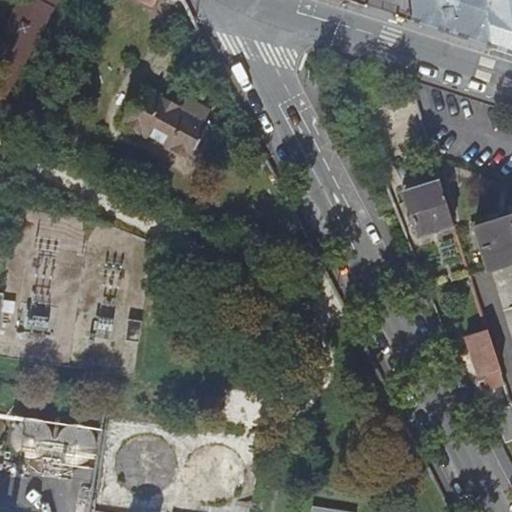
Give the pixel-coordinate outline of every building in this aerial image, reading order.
[(0,113),(60,0),(20,0),(0,39),(0,113)] [(127,0),(151,12),(157,0),(127,0)] [(412,0),(416,23),(443,32),(493,49),(486,0),(412,0)] [(511,0),(486,0),(493,49),(511,54),(511,0)] [(182,110),(140,88),(122,123),(190,158),(208,123),(204,121),(209,111),(187,99),(182,110)] [(406,192),(419,234),(455,223),(442,181),(406,192)] [(511,216),(476,227),(489,271),(511,263),(511,216)] [(488,330),(468,337),(482,381),(488,379),(491,390),(506,385),(488,330)] [(365,388),(352,362),(334,371),(348,397),(365,388)] [(511,407),(497,412),(507,442),(511,440),(511,407)]
